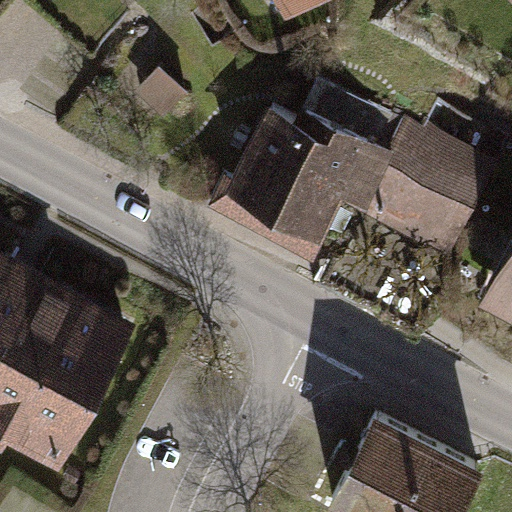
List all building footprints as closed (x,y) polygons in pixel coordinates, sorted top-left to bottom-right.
[(189,84),(160,57),(135,85),(164,112),(189,84)] [(450,250),(499,161),(406,111),(403,116),(317,69),(295,110),(267,94),(213,193),(310,246),(340,191),(450,250)] [(511,223),(475,292),(511,311),(511,223)] [(60,457),(140,311),(0,235),(0,438),(3,440),(9,430),(60,457)] [(362,511),(458,511),(489,452),(379,397),(358,437),(347,432),(336,454),(347,459),(329,495),(362,511)]
